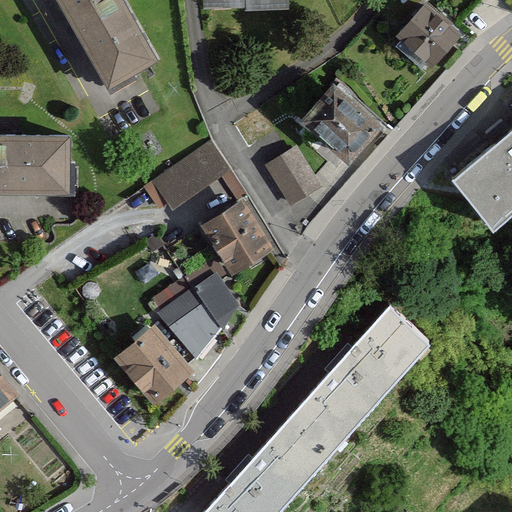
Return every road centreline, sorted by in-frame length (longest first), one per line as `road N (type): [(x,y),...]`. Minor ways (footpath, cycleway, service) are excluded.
road 1 (tertiary): [(511,39),(359,202),(187,437),(133,488)]
road 2 (residential): [(133,488),(0,336)]
